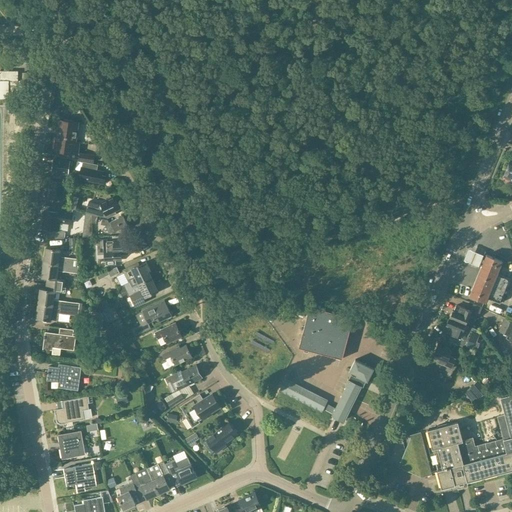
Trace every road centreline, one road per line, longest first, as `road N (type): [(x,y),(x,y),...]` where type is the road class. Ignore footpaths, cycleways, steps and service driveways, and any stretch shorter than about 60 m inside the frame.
road 1 (residential): [(49,511),(17,297),(50,60),(109,143),(212,355),(254,404),(260,476)]
road 2 (track): [(119,0),(183,212),(199,329)]
road 3 (tertiary): [(353,494),(472,205)]
